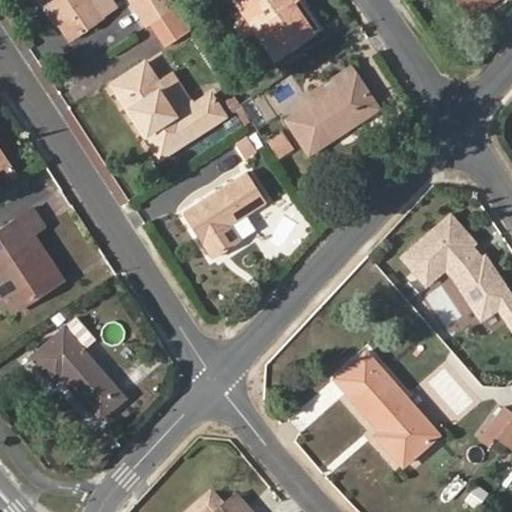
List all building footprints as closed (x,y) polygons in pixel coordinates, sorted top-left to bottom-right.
[(91,0),(45,0),(71,38),(103,17),(101,13),(91,0)] [(91,0),(101,13),(116,4),(113,0),(91,0)] [(172,11),(175,9),(169,0),(132,0),(149,26),(172,11)] [(236,0),(246,13),(256,6),(285,50),(320,27),(302,0),(236,0)] [(472,0),(461,0),(470,13),(479,8),(472,0)] [(472,0),(479,8),(490,0),(472,0)] [(274,56),(285,50),(256,6),(246,13),(274,56)] [(162,48),(186,33),(172,11),(149,26),(148,26),(162,48)] [(159,81),(145,60),(111,82),(159,156),(224,115),(210,92),(195,101),(179,112),(159,81)] [(350,67),(310,93),(315,101),(356,75),(350,67)] [(195,101),(176,70),(159,81),(179,112),(195,101)] [(356,75),(315,101),(288,117),(309,151),(377,107),(356,75)] [(258,151),(250,136),(237,144),(246,159),(258,151)] [(0,156),(0,173),(9,167),(2,156),(0,156)] [(264,201),(245,172),(185,210),(213,255),(240,239),(231,222),(264,201)] [(42,225),(33,209),(0,229),(0,291),(2,290),(14,309),(61,279),(33,231),(42,225)] [(449,214),(401,256),(425,283),(445,268),(481,317),(497,307),(511,328),(511,297),(484,256),(478,260),(467,247),(473,242),(449,214)] [(96,340),(77,320),(34,357),(55,381),(61,376),(98,419),(125,395),(85,350),(96,340)] [(436,437),(365,354),(335,381),(380,432),(374,437),(400,467),(436,437)] [(511,417),(511,418),(502,410),(485,433),(511,452),(511,417)] [(249,511),(234,493),(229,497),(241,511),(249,511)] [(241,511),(229,497),(212,511),(241,511)]
